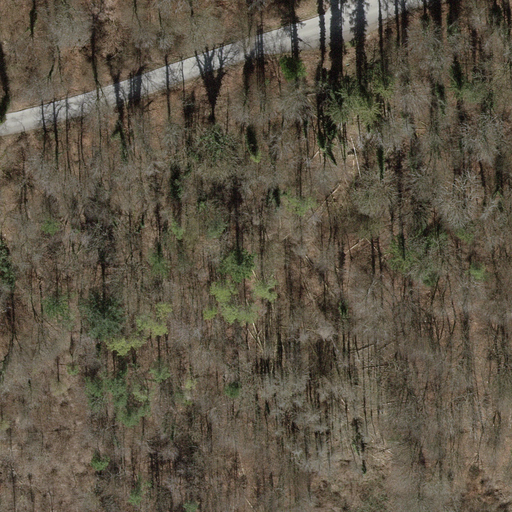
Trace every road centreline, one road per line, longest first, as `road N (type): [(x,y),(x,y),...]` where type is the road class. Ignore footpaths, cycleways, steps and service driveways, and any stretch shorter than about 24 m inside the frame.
road 1 (unclassified): [(0,134),(421,0)]
road 2 (track): [(511,287),(263,339)]
